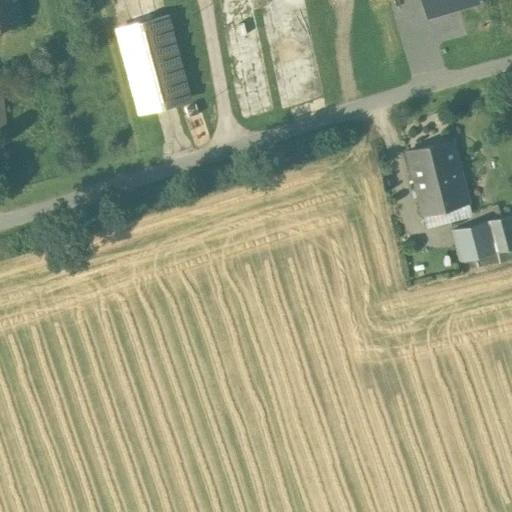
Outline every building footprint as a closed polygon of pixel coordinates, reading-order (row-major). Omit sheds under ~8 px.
[(0,0),(0,27),(25,21),(19,0),(0,0)] [(425,0),(430,16),(494,0),(425,0)] [(171,12),(123,24),(144,108),(191,96),(171,12)] [(452,138),(409,150),(418,184),(461,173),(452,138)] [(464,183),(461,173),(418,184),(424,212),(479,198),(474,181),(464,183)] [(511,213),(453,229),(462,261),(511,247),(511,213)]
